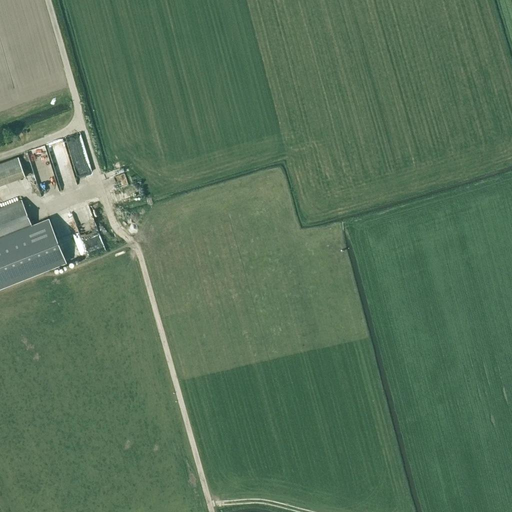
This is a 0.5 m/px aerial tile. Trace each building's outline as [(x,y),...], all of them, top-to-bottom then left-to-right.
[(17,156),(0,163),(0,184),(24,175),(17,156)] [(123,203),(132,201),(130,191),(121,193),(123,203)] [(0,288),(66,263),(48,219),(31,226),(21,200),(0,207),(0,288)] [(73,218),(77,231),(98,223),(93,211),(73,218)] [(111,229),(82,235),(84,246),(113,240),(111,229)]
